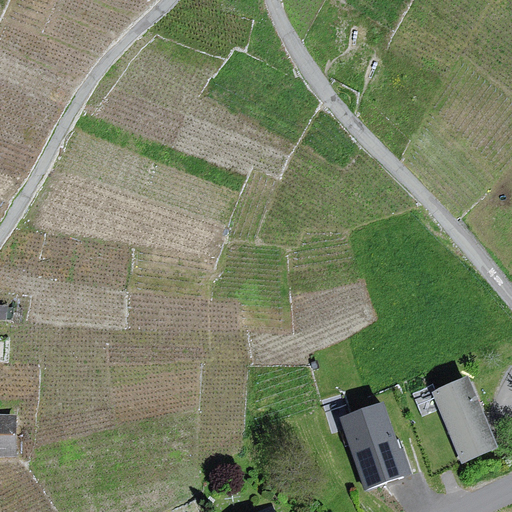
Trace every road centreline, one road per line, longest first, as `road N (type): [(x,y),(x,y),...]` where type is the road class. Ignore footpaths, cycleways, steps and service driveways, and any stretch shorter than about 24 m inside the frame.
road 1 (unclassified): [(273,0),(333,102),(511,297)]
road 2 (residential): [(0,236),(84,89),(170,0)]
